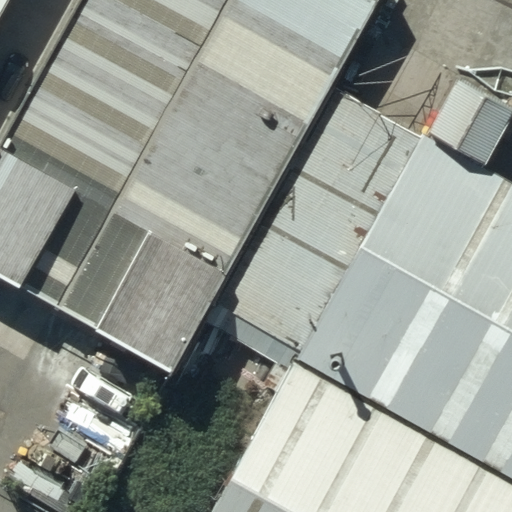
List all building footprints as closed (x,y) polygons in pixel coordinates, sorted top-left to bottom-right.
[(32,0),(0,59),(0,251),(43,275),(195,0),(32,0)] [(152,335),(319,32),(263,0),(195,0),(43,275),(152,335)] [(270,312),(401,77),(319,32),(189,267),(270,312)] [(511,138),(401,77),(269,315),(511,449),(511,138)] [(511,511),(511,449),(269,315),(159,511),(511,511)]
